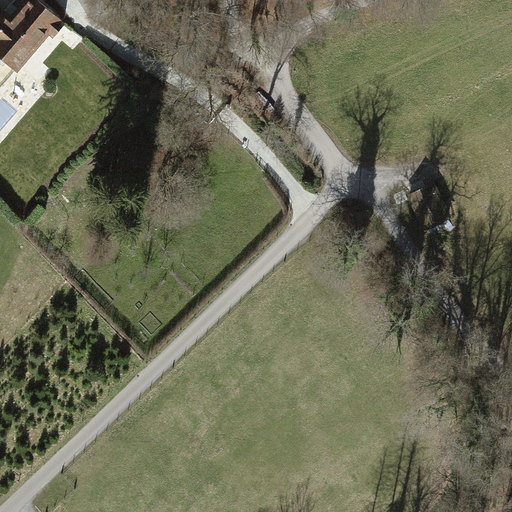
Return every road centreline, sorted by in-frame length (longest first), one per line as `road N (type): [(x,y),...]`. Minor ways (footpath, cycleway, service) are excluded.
road 1 (residential): [(6,511),(351,181)]
road 2 (track): [(276,65),(286,93),(351,181),(376,199),(487,363),(511,385)]
